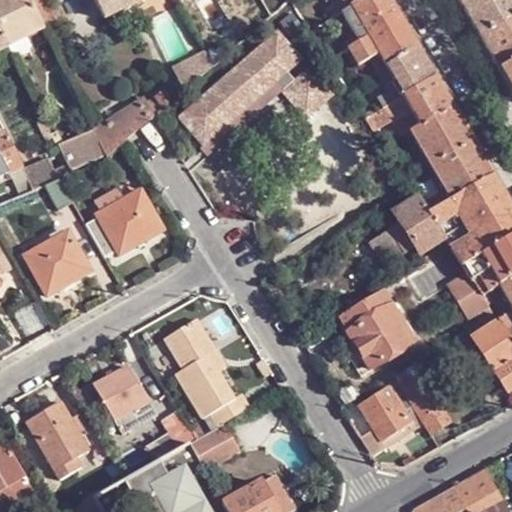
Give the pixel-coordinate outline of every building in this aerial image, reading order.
[(28,0),(0,0),(0,31),(8,47),(44,29),(28,0)] [(47,0),(28,0),(44,29),(59,21),(47,0)] [(95,0),(105,19),(142,0),(95,0)] [(235,0),(247,19),(260,11),(253,0),(220,0),(225,7),(235,0)] [(391,1),(390,0),(363,0),(348,9),(342,13),(354,33),(344,39),(345,40),(336,46),(342,54),(348,50),(401,18),(391,1)] [(343,0),(348,9),(363,0),(343,0)] [(511,16),(511,0),(462,0),(460,1),(473,24),(480,35),(511,16)] [(511,63),(511,16),(480,35),(494,59),(500,71),(511,63)] [(408,30),(401,18),(348,50),(359,68),(371,61),(379,57),(386,68),(419,48),(408,30)] [(278,32),(179,119),(203,147),(252,105),(250,102),(270,78),(283,92),(307,119),(334,96),(310,69),(296,81),(289,73),(303,61),(278,32)] [(426,61),(419,48),(386,68),(403,98),(436,77),(426,61)] [(95,131),(106,155),(108,158),(114,153),(126,142),(154,117),(155,119),(214,67),(205,50),(189,65),(194,75),(147,105),(143,100),(95,131)] [(379,57),(371,61),(378,73),(386,68),(379,57)] [(508,83),(511,90),(511,63),(500,71),(508,83)] [(444,90),(436,77),(403,98),(411,110),(420,127),(453,107),(444,90)] [(283,92),(270,78),(250,102),(252,105),(203,147),(210,155),(283,92)] [(411,110),(403,98),(384,109),(392,121),(402,114),(402,115),(411,110)] [(478,148),(453,107),(420,127),(409,133),(451,203),(494,177),(478,148)] [(0,178),(24,167),(5,130),(0,132),(0,178)] [(58,133),(51,136),(59,150),(60,153),(66,165),(67,169),(70,173),(106,155),(95,131),(64,146),(58,133)] [(114,153),(108,158),(109,159),(113,167),(119,164),(114,153)] [(49,158),(25,170),(34,188),(59,178),(70,174),(70,173),(67,169),(57,174),(49,158)] [(511,207),(509,201),(494,177),(451,203),(445,206),(435,211),(429,216),(444,239),(465,228),(472,240),(451,251),(461,267),(511,236),(511,207)] [(59,180),(44,186),(58,210),(73,203),(59,180)] [(98,219),(86,225),(105,259),(117,252),(119,255),(163,232),(141,193),(122,203),(98,216),(97,216),(98,219)] [(98,216),(122,203),(117,194),(93,207),(98,216)] [(435,211),(445,206),(438,194),(429,200),(435,211)] [(429,216),(419,200),(394,215),(402,228),(374,246),(389,270),(417,252),(419,256),(444,241),(444,239),(429,216)] [(25,258),(47,296),(91,272),(69,233),(25,258)] [(511,236),(461,267),(467,276),(471,282),(490,271),(499,287),(511,278),(511,236)] [(0,287),(1,287),(0,284),(0,276),(12,270),(0,249),(0,287)] [(490,271),(471,282),(473,285),(481,298),(487,295),(499,287),(490,271)] [(478,314),(488,309),(487,308),(481,298),(473,285),(471,282),(467,276),(458,282),(478,314)] [(511,278),(499,287),(511,309),(511,329),(502,315),(495,320),(511,345),(511,278)] [(413,345),(382,291),(341,316),(349,331),(346,332),(370,371),(413,345)] [(481,298),(487,308),(493,304),(487,295),(481,298)] [(508,394),(511,391),(511,345),(495,320),(493,316),(468,330),(508,394)] [(226,425),(250,411),(241,397),(234,401),(218,377),(206,359),(214,355),(195,323),(161,345),(180,375),(173,380),(201,424),(208,420),(216,431),(226,425)] [(226,372),(214,355),(206,359),(218,377),(226,372)] [(130,366),(94,386),(102,399),(96,402),(100,409),(107,406),(123,435),(159,416),(130,366)] [(416,412),(421,420),(430,435),(451,423),(420,374),(410,380),(404,371),(394,377),(416,412)] [(360,438),(372,456),(416,430),(413,424),(410,420),(389,387),(358,405),(374,430),(360,438)] [(82,439),(71,419),(61,403),(28,422),(61,481),(79,470),(74,461),(89,452),(82,439)] [(410,420),(413,424),(421,420),(416,412),(412,414),(414,416),(410,420)] [(149,450),(157,464),(192,444),(197,441),(180,414),(165,423),(172,436),(149,450)] [(75,416),(71,419),(82,439),(87,436),(75,416)] [(216,431),(197,441),(192,444),(206,471),(207,472),(241,453),(226,425),(216,431)] [(157,464),(128,481),(95,500),(102,511),(126,511),(139,505),(147,507),(150,511),(212,511),(210,507),(202,504),(205,497),(194,478),(206,471),(192,444),(157,464)] [(0,511),(22,511),(39,502),(6,447),(0,449),(0,511)] [(455,485),(468,508),(469,511),(477,511),(504,496),(488,466),(455,485)] [(262,483),(278,511),(293,511),(294,511),(275,477),(262,483)] [(224,504),(228,511),(278,511),(262,483),(254,488),(248,492),(224,504)] [(430,498),(429,511),(460,511),(468,508),(455,485),(430,498)] [(469,511),(468,508),(460,511),(511,511),(511,510),(504,496),(477,511),(469,511)] [(408,511),(406,511),(429,511),(430,498),(408,511)] [(102,511),(95,500),(79,509),(81,511),(102,511)]
